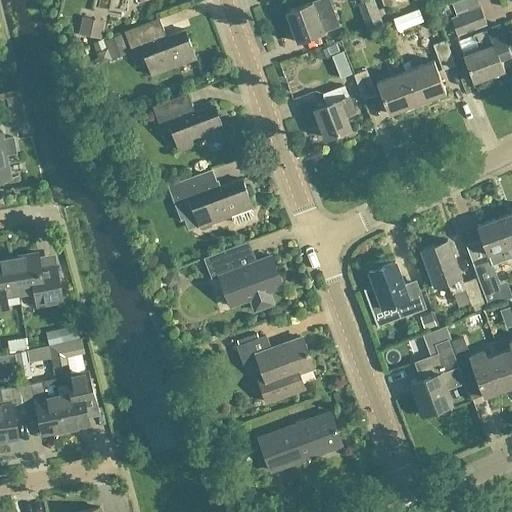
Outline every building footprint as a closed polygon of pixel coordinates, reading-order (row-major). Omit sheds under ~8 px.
[(327,0),(319,0),(311,3),(285,13),(296,44),(322,34),(321,33),(338,27),(327,0)] [(371,0),(356,5),(364,30),(380,24),(372,0),(371,0)] [(392,0),(379,0),(384,12),(396,7),(392,0)] [(478,9),(450,20),(456,37),(485,26),(478,9)] [(103,23),(81,18),(77,35),(100,40),(103,23)] [(157,19),(122,32),(130,53),(140,49),(150,76),(194,60),(184,31),(165,39),(157,19)] [(498,26),(486,31),(472,36),(478,51),(462,57),(472,84),(503,72),(499,60),(510,56),(498,26)] [(102,41),(91,45),(94,54),(105,49),(102,41)] [(454,67),(444,42),(431,47),(441,72),(454,67)] [(352,76),(350,71),(344,55),(334,59),(340,75),(344,73),(348,84),(354,81),(352,76)] [(432,62),(403,73),(415,105),(444,94),(432,62)] [(364,72),(352,76),(354,81),(361,102),(375,97),(364,72)] [(415,105),(403,73),(375,84),(387,116),(415,105)] [(352,113),(342,88),(321,96),(325,106),(313,111),(323,139),(348,130),(343,117),(352,113)] [(186,94),(151,108),(158,128),(168,124),(179,152),(223,135),(212,106),(193,114),(186,94)] [(5,99),(10,123),(23,120),(18,96),(5,99)] [(1,139),(0,134),(0,133),(0,181),(9,180),(4,156),(15,154),(12,137),(1,139)] [(209,170),(185,180),(166,187),(173,207),(189,201),(199,228),(230,216),(232,223),(236,224),(249,219),(251,215),(249,209),(251,208),(240,181),(217,190),(209,170)] [(511,213),(502,218),(511,246),(511,213)] [(511,258),(511,246),(502,218),(475,228),(486,255),(497,251),(502,262),(511,258)] [(445,241),(419,251),(432,288),(445,283),(449,296),(463,291),(469,307),(481,302),(473,280),(461,284),(445,241)] [(254,263),(246,243),(202,260),(210,281),(217,279),(228,308),(248,300),(253,312),(271,305),(266,293),(280,288),(269,257),(254,263)] [(11,258),(17,295),(32,292),(35,308),(61,303),(56,273),(40,276),(36,254),(11,258)] [(17,295),(11,258),(0,260),(0,310),(7,310),(5,297),(17,295)] [(372,288),(362,292),(370,313),(394,304),(400,318),(424,309),(415,284),(403,289),(393,263),(367,273),(372,288)] [(498,286),(489,263),(473,268),(481,292),(498,286)] [(174,270),(160,275),(165,289),(179,284),(174,270)] [(498,286),(481,292),(486,307),(503,301),(498,286)] [(510,349),(497,354),(510,387),(511,386),(511,298),(507,301),(510,308),(511,313),(511,341),(507,343),(510,349)] [(430,314),(418,318),(424,332),(435,328),(430,314)] [(74,327),(57,331),(60,343),(77,340),(74,327)] [(434,346),(437,354),(413,363),(420,381),(408,386),(420,417),(450,406),(442,385),(444,384),(441,374),(456,368),(446,341),(449,340),(444,327),(430,332),(435,346),(434,346)] [(303,389),(297,373),(312,368),(301,339),(269,351),(264,337),(236,348),(242,365),(256,360),(263,379),(257,381),(265,403),(303,389)] [(6,341),(8,354),(26,351),(24,339),(6,341)] [(510,387),(497,354),(485,359),(482,352),(468,357),(461,339),(450,343),(464,382),(475,378),(482,397),(510,387)] [(47,347),(51,368),(66,365),(64,358),(83,354),(80,340),(47,347)] [(25,353),(14,354),(19,380),(30,379),(25,353)] [(54,380),(64,431),(88,426),(83,401),(94,398),(87,373),(65,377),(67,386),(56,389),(54,380)] [(54,380),(20,387),(25,414),(36,411),(41,436),(64,431),(54,380)] [(25,414),(20,387),(0,389),(0,442),(16,440),(13,415),(25,414)] [(328,414),(257,440),(269,472),(340,446),(328,414)] [(220,435),(226,453),(238,449),(232,431),(220,435)]
